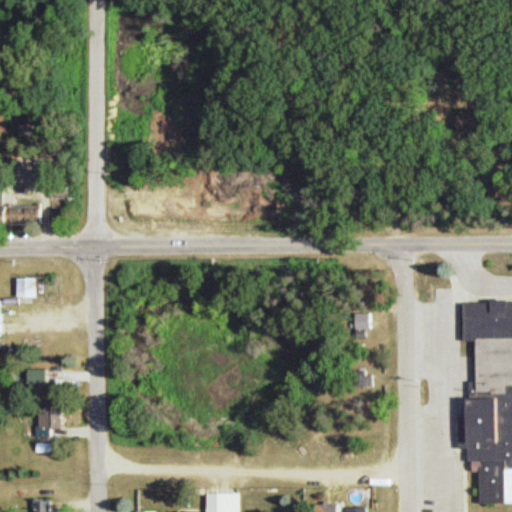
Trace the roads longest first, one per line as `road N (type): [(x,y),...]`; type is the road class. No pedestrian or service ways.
road 1 (residential): [(100,511),(96,0)]
road 2 (residential): [(511,241),(0,243)]
road 3 (residential): [(405,469),(100,465)]
road 4 (residential): [(406,511),(401,242)]
